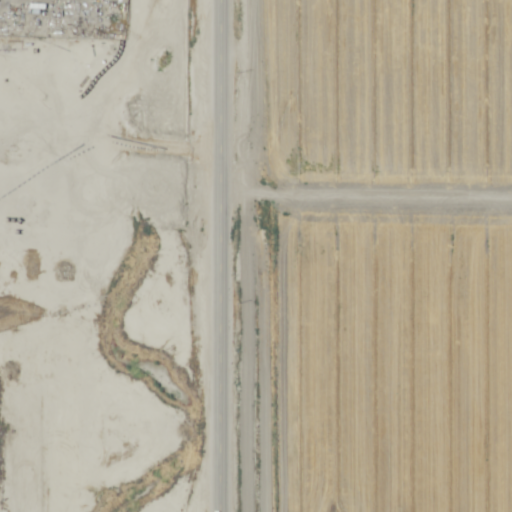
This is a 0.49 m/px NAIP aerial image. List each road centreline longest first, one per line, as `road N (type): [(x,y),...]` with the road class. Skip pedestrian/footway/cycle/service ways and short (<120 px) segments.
road 1 (secondary): [(221,511),(224,0)]
road 2 (track): [(511,200),(226,195)]
